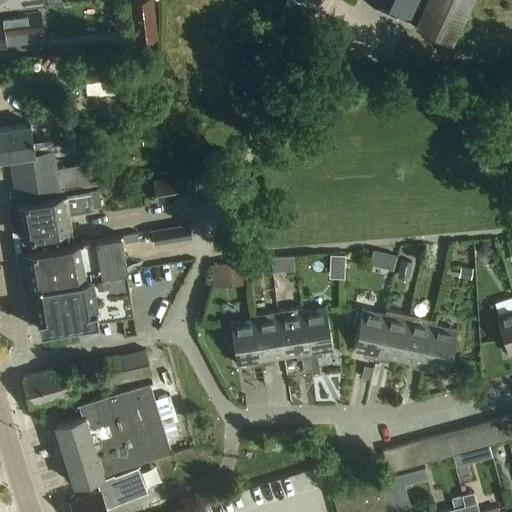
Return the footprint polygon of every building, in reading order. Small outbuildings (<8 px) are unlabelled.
[(0,0),(0,10),(46,5),(45,0),(0,0)] [(133,0),(130,1),(135,42),(158,40),(153,0),(133,0)] [(369,0),(410,19),(418,0),(369,0)] [(471,0),(427,0),(414,28),(451,45),(471,0)] [(0,45),(5,44),(4,34),(10,33),(30,30),(28,12),(7,15),(0,16),(0,45)] [(108,82),(106,68),(83,71),(85,85),(108,82)] [(0,160),(10,158),(12,166),(31,163),(51,160),(48,141),(33,143),(30,124),(0,129),(0,160)] [(12,166),(18,203),(41,200),(61,196),(60,190),(104,183),(103,177),(114,176),(111,158),(57,168),(55,159),(51,160),(31,163),(12,166)] [(196,192),(193,173),(153,180),(156,199),(196,192)] [(41,200),(18,203),(19,207),(15,207),(17,222),(21,221),(26,251),(24,251),(26,267),(29,267),(40,331),(134,314),(126,271),(127,271),(121,235),(70,244),(65,214),(101,208),(98,190),(61,196),(41,200)] [(151,230),(154,245),(192,238),(189,224),(151,230)] [(123,236),(124,243),(139,241),(137,233),(123,236)] [(432,244),(430,255),(446,258),(448,247),(434,244),(432,244)] [(337,274),(350,274),(351,251),(337,251),(337,274)] [(401,260),(397,274),(408,277),(411,262),(401,260)] [(218,264),(219,279),(244,277),(243,262),(218,264)] [(459,266),(458,277),(470,279),(471,268),(459,266)] [(311,370),(309,358),(302,312),(302,307),(277,311),(284,357),(300,354),(301,359),(303,371),(311,370)] [(309,358),(311,370),(311,373),(319,372),(317,357),(316,352),(332,349),(326,308),(302,312),(309,358)] [(511,309),(495,315),(508,355),(511,353),(511,309)] [(368,358),(375,360),(385,315),(361,310),(360,315),(356,314),(353,325),(358,326),(352,350),(369,354),(368,358)] [(384,357),(400,360),(410,315),(386,310),(385,315),(375,360),(383,362),(384,357)] [(253,315),(253,320),(254,320),(261,365),(269,364),(268,359),(284,357),(277,311),(253,315)] [(414,368),(422,370),(432,325),(433,325),(434,320),(410,315),(400,360),(416,364),(414,368)] [(254,320),(253,320),(230,324),(231,329),(226,329),(228,341),(233,340),(236,364),(253,362),(254,367),(261,365),(254,320)] [(432,325),(422,370),(430,372),(431,367),(447,371),(456,330),(433,325),(432,325)] [(29,373),(35,402),(84,392),(78,363),(29,373)] [(361,378),(371,380),(373,368),(363,365),(361,378)] [(82,414),(55,424),(75,483),(172,453),(167,437),(161,418),(156,399),(151,383),(79,404),(82,414)] [(511,424),(509,415),(498,418),(504,441),(511,439),(511,424)] [(498,418),(486,421),(492,444),(504,441),(498,418)] [(481,448),(492,444),(486,421),(475,424),(481,448)] [(472,450),(481,448),(475,424),(463,428),(469,451),(472,450)] [(463,428),(451,431),(458,454),(469,451),(463,428)] [(453,455),(458,454),(451,431),(440,434),(446,457),(453,455)] [(440,434),(428,437),(435,460),(446,457),(440,434)] [(423,463),(435,460),(428,437),(417,440),(423,463)] [(411,467),(423,463),(417,440),(405,443),(411,467)] [(405,443),(394,447),(400,470),(411,467),(405,443)] [(400,470),(394,447),(382,450),(388,473),(400,470)] [(458,454),(453,455),(456,467),(475,461),(472,450),(469,451),(458,454)] [(149,492),(140,466),(115,475),(115,473),(97,480),(100,489),(70,500),(72,504),(70,508),(71,511),(109,511),(108,507),(149,492)] [(424,468),(401,474),(404,484),(427,478),(424,468)] [(401,474),(389,477),(398,511),(410,508),(404,484),(401,474)] [(389,477),(378,480),(386,511),(393,511),(398,511),(389,477)] [(373,511),(386,511),(378,480),(366,483),(373,511)] [(361,511),(373,511),(366,483),(355,486),(361,511)] [(348,511),(361,511),(355,486),(343,490),(348,511)] [(331,493),(336,511),(348,511),(343,490),(331,493)] [(478,511),(473,492),(462,496),(466,511),(498,511),(497,508),(484,511),(478,511)] [(466,511),(462,496),(452,498),(454,508),(437,511),(466,511)] [(199,511),(196,503),(168,511),(199,511)]
